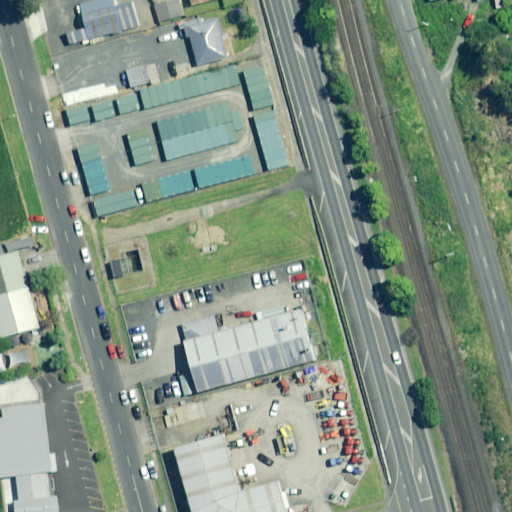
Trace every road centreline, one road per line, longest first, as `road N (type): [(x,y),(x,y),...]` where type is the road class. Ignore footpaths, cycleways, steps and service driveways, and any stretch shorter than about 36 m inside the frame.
road 1 (secondary): [(429,511),(285,0)]
road 2 (residential): [(141,511),(1,0)]
road 3 (unclassified): [(511,350),(399,0)]
